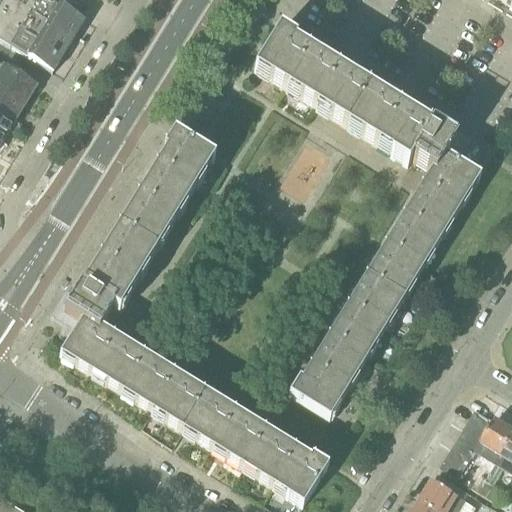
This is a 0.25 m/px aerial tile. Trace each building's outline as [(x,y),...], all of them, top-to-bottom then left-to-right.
[(0,0),(0,45),(45,73),(52,77),(84,25),(43,0),(0,0)] [(511,0),(504,0),(501,5),(511,11),(511,0)] [(376,351),(383,338),(386,334),(383,332),(391,319),(394,321),(406,302),(403,300),(410,288),(413,289),(479,183),(445,162),(456,144),(431,129),(427,135),(292,51),(296,45),(279,35),(254,76),(407,170),(411,164),(435,179),(383,262),(305,388),(299,384),(289,401),(329,425),(330,423),(328,421),(336,409),(338,410),(349,394),(346,392),(354,379),(357,381),(368,363),(365,362),(373,349),(376,351)] [(0,113),(17,124),(38,90),(0,66),(0,113)] [(0,150),(17,124),(0,113),(0,150)] [(60,361),(151,418),(153,415),(166,422),(164,425),(182,437),(184,434),(197,442),(196,445),(212,455),(213,452),(226,460),(225,463),(243,474),(244,471),(257,479),(255,482),(272,492),(274,490),(287,498),(285,500),(301,511),(326,471),(310,461),(306,467),(97,338),(112,314),(119,318),(214,165),(174,140),(164,156),(170,160),(85,296),(79,292),(64,316),(81,326),(60,361)] [(488,435),(495,425),(477,414),(471,424),(488,435)] [(481,445),(476,454),(475,456),(496,469),(511,443),(511,431),(497,422),(495,425),(488,435),(482,444),(481,445)] [(482,444),(488,435),(471,424),(465,433),(482,444)] [(476,454),(481,445),(482,444),(465,433),(459,443),(476,454)] [(0,456),(4,459),(13,443),(3,437),(0,441),(0,456)] [(470,464),(475,456),(476,454),(459,443),(453,453),(470,464)] [(511,443),(496,469),(511,479),(511,443)] [(464,473),(470,464),(453,453),(447,463),(464,473)] [(458,483),(464,473),(447,463),(441,472),(458,483)] [(478,480),(472,491),(479,496),(486,485),(478,480)] [(422,505),(432,511),(462,511),(466,505),(434,485),(422,505)] [(486,485),(479,496),(486,500),(493,490),(486,485)] [(16,511),(0,502),(0,511),(16,511)] [(511,511),(511,506),(504,502),(499,510),(502,511),(511,511)]
